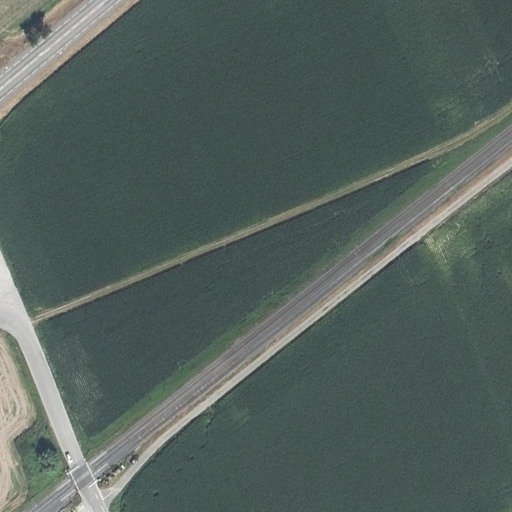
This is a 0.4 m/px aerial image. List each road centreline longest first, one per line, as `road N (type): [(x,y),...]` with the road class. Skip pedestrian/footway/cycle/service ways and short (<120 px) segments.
road 1 (track): [(511,104),(473,134),(20,325)]
road 2 (track): [(94,503),(511,161)]
road 3 (unclassified): [(0,314),(27,338),(98,511)]
road 4 (secondary): [(105,0),(0,88)]
